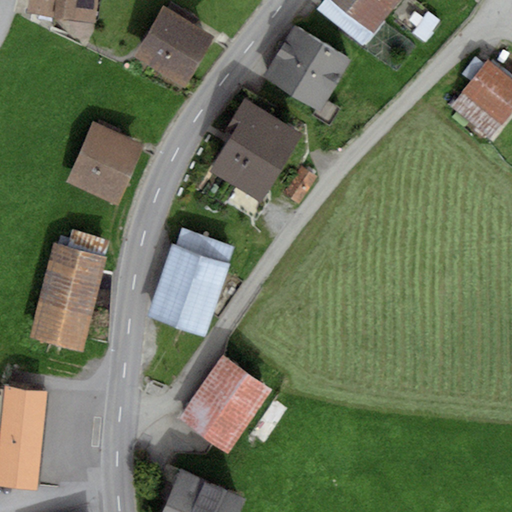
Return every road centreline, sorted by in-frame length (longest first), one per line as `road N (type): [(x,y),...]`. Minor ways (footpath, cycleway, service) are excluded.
road 1 (residential): [(510,18),(412,91),(308,211),(114,483)]
road 2 (secondary): [(287,0),(169,170),(139,264),(114,483)]
